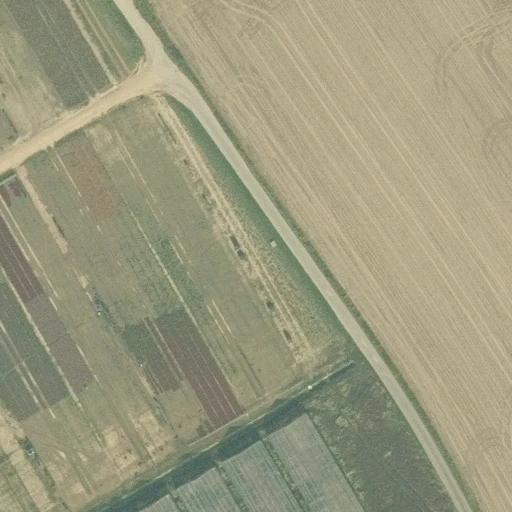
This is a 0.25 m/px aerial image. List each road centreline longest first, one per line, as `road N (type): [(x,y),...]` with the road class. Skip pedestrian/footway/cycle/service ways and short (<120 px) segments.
road 1 (unclassified): [(164,68),(461,511)]
road 2 (unclassified): [(0,165),(164,68)]
